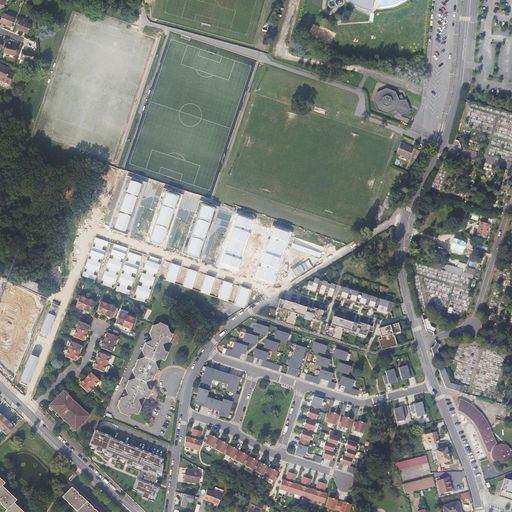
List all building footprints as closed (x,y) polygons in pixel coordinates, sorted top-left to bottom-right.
[(351,0),(352,0),(359,6),(363,8),(371,10),(372,6),(372,0),(351,0)] [(14,18),(3,14),(0,22),(0,23),(10,27),(14,18)] [(30,25),(20,21),(16,29),(27,33),(30,25)] [(17,47),(6,44),(4,53),(15,55),(17,47)] [(34,53),(23,51),(21,59),(32,62),(34,53)] [(10,69),(0,64),(0,80),(9,85),(14,74),(9,72),(10,69)] [(399,115),(407,111),(402,108),(404,108),(401,100),(400,96),(396,97),(394,92),(385,88),(378,91),(374,101),(377,109),(386,113),(392,111),(393,115),(398,113),(399,115)] [(315,106),(313,112),(325,116),(327,110),(315,106)] [(401,142),(396,152),(409,158),(413,148),(404,144),(404,143),(401,142)] [(452,157),(447,156),(443,164),(450,166),(452,157)] [(111,224),(113,225),(129,177),(127,176),(111,224)] [(118,232),(129,236),(130,231),(128,230),(144,182),(129,177),(113,225),(111,224),(109,229),(118,232)] [(128,230),(130,231),(146,182),(144,182),(128,230)] [(147,236),(149,237),(165,189),(163,188),(147,236)] [(155,244),(165,248),(166,243),(165,242),(180,194),(165,189),(149,237),(147,236),(145,241),(155,244)] [(165,242),(166,243),(182,195),(180,194),(165,242)] [(183,249),(185,249),(201,201),(199,200),(183,249)] [(191,257),(201,260),(202,256),(200,255),(217,206),(201,201),(185,249),(183,249),(181,253),(191,257)] [(217,206),(200,255),(202,256),(219,207),(217,206)] [(235,213),(222,254),(224,254),(237,214),(235,213)] [(223,265),(222,267),(226,269),(233,271),(233,268),(238,270),(241,260),(239,259),(240,256),(248,233),(249,229),(252,219),(237,214),(224,254),(222,254),(219,263),(223,265)] [(488,222),(495,224),(497,217),(490,215),(488,222)] [(489,225),(480,222),(476,236),(485,239),(489,225)] [(270,281),(274,282),(277,272),(275,272),(289,231),(274,226),(270,236),(269,240),(261,263),(260,266),(258,266),(254,278),(261,280),(269,283),(270,281)] [(275,272),(277,272),(291,232),(289,231),(275,272)] [(248,233),(240,256),(242,257),(250,233),(248,233)] [(84,271),(82,276),(96,280),(97,276),(94,275),(95,270),(98,271),(101,263),(98,262),(99,258),(103,259),(105,251),(102,250),(104,245),(107,246),(108,242),(95,237),(94,242),(96,243),(95,247),(92,246),(89,255),(92,256),(90,260),(88,259),(85,267),(88,268),(86,272),(84,271)] [(259,263),(261,263),(269,240),(267,239),(259,263)] [(464,242),(454,239),(451,248),(462,252),(463,251),(463,250),(463,249),(464,249),(464,248),(465,247),(465,246),(464,245),(465,245),(465,244),(465,243),(464,242)] [(293,243),(291,247),(320,257),(321,253),(293,243)] [(116,245),(114,244),(111,254),(114,255),(113,259),(109,258),(106,266),(110,267),(108,272),(105,271),(102,279),(104,279),(102,284),(111,287),(113,283),(115,283),(118,275),(116,274),(117,270),(120,271),(122,262),(120,262),(121,258),(124,259),(127,248),(124,247),(120,246),(116,245)] [(142,256),(129,252),(127,256),(129,257),(128,262),(126,261),(123,269),(125,270),(124,274),(121,273),(119,281),(121,282),(119,286),(117,286),(115,290),(128,295),(130,290),(127,289),(128,285),(132,286),(134,277),(131,276),(132,273),(136,274),(139,265),(135,264),(137,260),(140,261),(142,256)] [(152,286),(155,277),(153,277),(154,272),(157,273),(160,265),(157,264),(159,259),(158,259),(156,258),(154,257),(152,257),(150,256),(148,261),(147,260),(144,269),(147,270),(146,274),(142,273),(140,281),(143,282),(142,286),(138,285),(135,293),(137,294),(135,299),(145,302),(146,297),(148,298),(151,290),(149,289),(150,285),(152,286)] [(309,260),(295,267),(299,274),(312,266),(309,260)] [(447,265),(445,271),(467,278),(468,274),(464,273),(466,264),(459,262),(457,268),(447,265)] [(172,264),(171,263),(165,280),(174,283),(180,266),(178,266),(172,264)] [(190,270),(189,269),(183,286),(192,289),(197,272),(196,272),(190,270)] [(208,276),(206,275),(200,292),(209,295),(215,278),(213,277),(208,276)] [(331,297),(335,284),(331,283),(330,284),(327,283),(327,282),(323,280),(322,281),(318,280),(319,279),(314,277),(313,282),(309,280),(306,289),(315,292),(316,289),(319,290),(318,293),(323,294),(324,291),(328,293),(327,296),(331,297)] [(225,281),(223,281),(218,298),(227,301),(232,284),(231,283),(225,281)] [(393,302),(340,286),(336,299),(340,300),(341,297),(346,298),(345,300),(344,301),(349,303),(350,300),(355,301),(354,303),(353,304),(359,306),(359,303),(364,304),(363,306),(362,307),(368,309),(369,306),(373,307),(372,309),(372,310),(389,315),(389,314),(390,314),(390,313),(393,302)] [(242,287),(241,287),(235,304),(244,307),(250,290),(248,289),(242,287)] [(0,297),(15,304),(19,295),(4,288),(0,297)] [(79,296),(75,307),(80,309),(82,310),(86,299),(79,296)] [(284,300),(280,298),(279,303),(277,307),(279,308),(275,320),(290,325),(291,321),(294,322),(296,316),(295,316),(296,313),(320,321),(322,315),(327,317),(328,312),(313,307),(312,309),(306,307),(296,304),(284,300)] [(94,302),(86,299),(82,310),(84,310),(90,313),(91,310),(94,302)] [(102,302),(98,313),(104,315),(108,304),(102,302)] [(115,307),(108,304),(104,315),(107,317),(111,318),(115,307)] [(51,305),(40,333),(47,336),(50,328),(58,308),(51,305)] [(120,313),(117,320),(116,323),(117,323),(117,324),(120,325),(118,324),(123,326),(127,316),(120,313)] [(134,319),(127,316),(123,326),(127,327),(126,327),(126,328),(129,329),(129,328),(130,329),(134,319)] [(353,322),(333,316),(330,327),(327,326),(324,336),(337,340),(338,336),(341,337),(343,331),(342,330),(342,328),(366,336),(368,330),(373,332),(374,327),(359,322),(359,324),(353,322)] [(79,321),(76,329),(86,333),(87,331),(90,325),(79,321)] [(157,321),(156,322),(151,324),(150,324),(147,332),(147,333),(150,338),(150,340),(144,342),(143,342),(140,350),(141,351),(143,355),(143,356),(137,359),(136,359),(132,371),(135,377),(135,378),(129,380),(128,380),(125,388),(126,389),(128,394),(128,395),(122,398),(121,398),(118,406),(119,406),(121,411),(121,412),(129,415),(130,415),(135,412),(139,413),(142,405),(139,399),(145,396),(148,397),(152,389),(148,388),(146,382),(151,379),(152,379),(157,367),(154,361),(160,358),(163,359),(166,351),(163,350),(160,343),(167,340),(168,340),(171,332),(168,331),(165,324),(157,321)] [(401,331),(398,322),(378,328),(382,339),(379,340),(382,349),(394,346),(393,342),(396,341),(394,335),(393,335),(393,333),(401,331)] [(256,323),(253,331),(264,335),(266,331),(267,327),(256,323)] [(73,336),(83,340),(85,336),(86,333),(76,329),(73,336)] [(276,335),(275,338),(286,342),(289,334),(278,330),(276,335)] [(117,337),(107,333),(105,337),(104,340),(114,344),(117,337)] [(245,333),(243,341),(254,344),(255,340),(257,336),(245,333)] [(10,342),(1,340),(0,344),(0,370),(4,372),(10,342)] [(111,353),(114,344),(104,340),(103,342),(100,349),(111,353)] [(266,344),(265,347),(276,351),(278,343),(267,340),(266,344)] [(72,341),(68,349),(79,353),(80,351),(82,345),(72,341)] [(246,346),(235,342),(233,350),(241,353),(244,353),(245,350),(246,346)] [(314,342),(312,350),(323,353),(325,348),(326,346),(314,342)] [(434,347),(431,348),(433,352),(438,351),(437,349),(440,344),(436,342),(434,347)] [(296,345),(294,352),(303,355),(304,352),(305,348),(296,345)] [(227,348),(225,354),(239,359),(241,353),(233,350),(227,348)] [(73,361),(74,360),(76,361),(79,353),(68,349),(65,356),(70,358),(69,360),(72,363),(73,361)] [(256,353),(254,357),(263,360),(265,360),(268,353),(257,349),(256,353)] [(336,353),(335,357),(346,361),(349,353),(338,349),(336,353)] [(109,357),(98,352),(96,359),(95,360),(106,364),(109,357)] [(291,359),(300,362),(302,358),(303,355),(294,352),(291,359)] [(39,356),(31,353),(19,383),(26,386),(34,367),(39,356)] [(245,361),(253,363),(254,357),(247,355),(245,361)] [(318,356),(315,364),(326,367),(328,363),(329,359),(318,356)] [(291,359),(289,366),(298,369),(299,365),(300,362),(291,359)] [(103,372),(106,364),(95,360),(94,363),(93,367),(103,372)] [(265,360),(263,360),(261,366),(278,371),(280,365),(265,360)] [(338,367),(337,371),(348,374),(351,367),(340,363),(338,367)] [(410,378),(415,377),(412,368),(408,369),(407,365),(399,368),(402,379),(410,377),(410,378)] [(289,366),(287,374),(296,377),(297,371),(298,369),(289,366)] [(202,382),(202,383),(210,385),(212,379),(228,384),(226,390),(234,393),(239,377),(231,374),(230,376),(229,375),(229,376),(223,374),(222,373),(216,372),(216,371),(215,371),(215,369),(207,367),(207,368),(205,374),(204,376),(202,382)] [(445,368),(439,370),(446,388),(459,392),(460,386),(451,383),(449,378),(451,377),(449,372),(446,373),(445,368)] [(321,369),(318,377),(321,378),(329,381),(331,377),(332,373),(321,369)] [(383,376),(385,384),(389,383),(389,382),(397,380),(394,369),(386,371),(387,375),(383,376)] [(8,381),(12,383),(17,372),(13,370),(8,381)] [(99,380),(90,373),(88,377),(87,377),(86,379),(94,386),(99,380)] [(306,374),(305,380),(319,384),(321,378),(318,377),(306,374)] [(341,380),(340,384),(345,386),(351,388),(353,380),(342,377),(341,380)] [(89,392),(94,386),(86,379),(84,381),(80,385),(89,392)] [(329,381),(327,387),(334,389),(336,383),(329,381)] [(345,386),(344,392),(358,397),(360,391),(351,388),(345,386)] [(209,391),(200,388),(200,389),(198,395),(197,397),(196,403),(195,403),(195,404),(203,407),(204,405),(205,406),(205,405),(211,407),(213,408),(219,410),(218,410),(220,410),(218,415),(226,418),(227,417),(226,417),(228,411),(229,411),(229,408),(231,402),(231,403),(231,402),(223,399),(222,402),(207,397),(209,391)] [(75,431),(89,416),(63,391),(49,406),(75,431)] [(314,394),(310,405),(312,405),(320,408),(323,400),(321,400),(322,397),(314,394)] [(491,450),(493,451),(494,448),(496,446),(499,445),(491,426),(490,424),(489,422),(488,420),(485,415),(484,413),(482,412),(481,410),(479,409),(476,406),(473,404),(471,403),(469,402),(467,401),(459,398),(459,410),(462,411),(466,413),(468,415),(471,417),(473,419),(474,420),(477,424),(479,426),(480,428),(481,430),(482,432),(489,451),(491,451),(491,450)] [(417,416),(425,414),(422,403),(414,405),(414,404),(410,405),(412,413),(416,412),(417,416)] [(394,410),(397,422),(405,419),(404,415),(408,414),(406,406),(402,407),(402,408),(394,410)] [(308,416),(317,419),(319,411),(311,409),(309,408),(309,410),(308,415),(307,415),(307,416),(308,416)] [(327,413),(324,421),(335,425),(338,415),(337,414),(332,413),(332,412),(330,412),(330,414),(327,413)] [(0,428),(6,435),(14,427),(8,420),(5,418),(3,416),(0,413),(0,428)] [(341,417),(338,426),(349,429),(352,419),(351,419),(345,417),(344,416),(344,418),(341,417)] [(305,427),(313,430),(316,422),(307,419),(306,419),(306,420),(306,421),(304,426),(304,427),(305,427)] [(355,422),(352,430),(363,433),(366,423),(365,423),(364,423),(359,421),(358,421),(357,423),(355,422)] [(162,474),(163,463),(161,462),(163,458),(110,437),(110,436),(95,429),(89,443),(92,445),(91,446),(94,447),(94,448),(101,451),(102,448),(104,449),(104,450),(107,451),(107,453),(111,455),(110,456),(116,459),(117,457),(118,455),(123,458),(122,459),(126,461),(126,463),(132,465),(132,463),(133,462),(138,464),(138,466),(142,467),(141,469),(145,471),(147,471),(143,480),(142,480),(137,478),(133,488),(138,490),(137,492),(143,494),(142,496),(147,499),(148,496),(155,499),(159,487),(155,486),(154,485),(158,475),(157,475),(158,472),(160,473),(162,474)] [(193,429),(191,436),(199,438),(202,432),(193,429)] [(439,443),(436,431),(431,432),(430,429),(423,431),(421,434),(422,436),(424,438),(427,437),(429,445),(439,443)] [(301,438),(310,441),(312,433),(304,430),(302,430),(302,431),(301,437),(300,436),(300,438),(301,438)] [(205,444),(212,447),(217,439),(217,438),(216,438),(211,435),(210,435),(205,444)] [(339,439),(339,438),(330,435),(327,442),(335,445),(337,445),(337,444),(339,439)] [(184,446),(199,451),(202,441),(199,440),(199,438),(191,436),(191,438),(186,436),(184,446)] [(308,447),(310,441),(301,438),(299,445),(308,447)] [(215,449),(222,453),(227,445),(227,444),(226,443),(226,444),(221,441),(220,440),(220,441),(215,449)] [(357,443),(348,440),(347,442),(346,447),(345,448),(347,449),(355,451),(357,443)] [(335,446),(335,445),(327,442),(326,441),(323,449),(325,450),(333,452),(333,451),(335,446)] [(299,445),(298,444),(295,455),(303,457),(304,454),(305,455),(308,447),(299,445)] [(494,448),(493,451),(492,452),(493,453),(494,455),(495,456),(496,458),(496,460),(495,462),(497,463),(499,464),(501,464),(503,464),(505,463),(507,462),(509,461),(510,459),(511,457),(511,455),(511,453),(511,451),(510,449),(509,447),(507,446),(505,445),(503,444),(501,444),(499,445),(496,446),(494,448)] [(225,455),(232,458),(237,450),(236,449),(231,447),(231,446),(230,446),(230,447),(225,455)] [(450,460),(447,447),(432,450),(436,464),(450,460)] [(345,455),(345,456),(352,458),(352,459),(354,459),(357,451),(355,451),(347,449),(347,450),(345,455)] [(331,460),(332,460),(333,459),(332,459),(334,454),(335,453),(333,452),(325,450),(322,457),(331,460)] [(241,452),(240,451),(240,452),(235,460),(242,464),(247,456),(247,455),(246,454),(246,455),(241,452)] [(341,462),(340,463),(343,464),(349,466),(350,466),(352,459),(352,458),(345,456),(343,455),(342,456),(343,456),(341,462)] [(414,466),(428,463),(426,455),(412,459),(414,466)] [(245,466),(252,469),(257,461),(256,460),(251,458),(251,457),(250,457),(250,458),(245,466)] [(403,469),(414,466),(412,459),(401,462),(403,469)] [(255,471),(262,475),(267,467),(267,466),(266,465),(266,466),(261,463),(260,462),(260,463),(255,471)] [(265,477),(272,480),(277,473),(277,472),(276,471),(271,469),(271,468),(270,468),(270,469),(265,477)] [(187,470),(185,481),(194,482),(198,483),(200,472),(187,470)] [(23,511),(14,502),(16,499),(2,485),(5,482),(0,477),(0,501),(1,503),(1,504),(7,509),(4,511),(23,511)] [(432,477),(418,481),(420,490),(434,486),(432,477)] [(449,478),(437,481),(440,494),(452,491),(449,478)] [(511,480),(509,480),(504,478),(503,483),(498,496),(502,498),(511,500),(511,480)] [(287,491),(290,480),(286,479),(286,481),(282,480),(279,489),(287,491)] [(295,481),(290,480),(287,491),(294,494),(297,484),(294,483),(295,481)] [(418,481),(403,484),(405,494),(420,490),(418,481)] [(301,485),(297,484),(294,494),(302,496),(305,485),(301,483),(301,485)] [(309,486),(305,485),(302,496),(309,498),(312,489),(309,488),(309,486)] [(78,493),(78,492),(72,486),(62,497),(78,511),(98,511),(96,510),(95,509),(95,510),(92,507),(93,507),(92,506),(81,496),(81,495),(80,496),(78,493)] [(315,490),(312,489),(309,498),(317,501),(320,490),(316,488),(315,490)] [(208,489),(204,500),(208,501),(209,500),(212,502),(211,502),(218,505),(222,495),(208,489)] [(324,491),(320,490),(317,501),(324,503),(327,494),(324,493),(324,491)] [(470,498),(468,492),(460,494),(461,500),(470,498)] [(183,497),(181,505),(186,507),(188,501),(192,502),(194,496),(183,493),(182,497),(183,497)] [(331,498),(329,497),(326,507),(334,510),(337,501),(337,500),(336,499),(336,500),(330,498),(331,498)] [(345,502),(343,502),(343,503),(340,511),(341,511),(348,511),(351,504),(350,504),(345,503),(345,502)] [(458,502),(444,506),(445,511),(460,511),(461,511),(458,502)]
